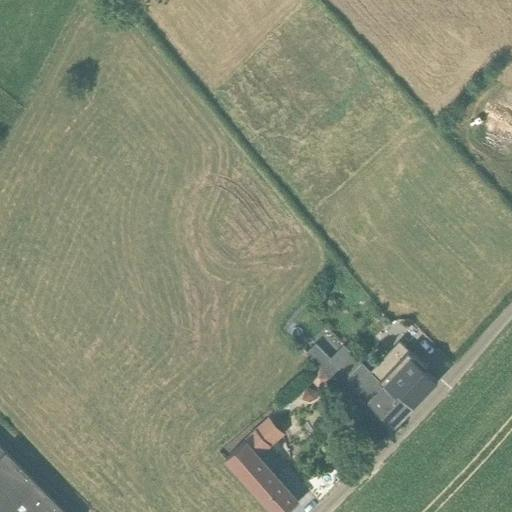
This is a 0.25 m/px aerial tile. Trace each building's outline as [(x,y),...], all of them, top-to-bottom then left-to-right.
[(316,344),(308,353),(330,377),(339,368),(316,344)] [(401,392),(415,405),(438,382),(407,352),(379,380),(396,397),(401,392)] [(396,397),(379,380),(360,363),(346,378),(395,426),(415,405),(401,392),(396,397)] [(328,379),(320,368),(309,377),(317,388),(328,379)] [(303,400),(311,402),(318,399),(320,391),(307,387),(303,400)] [(227,459),(243,478),(273,511),(286,511),(299,501),(245,442),(227,459)] [(64,511),(0,446),(0,511),(64,511)]
